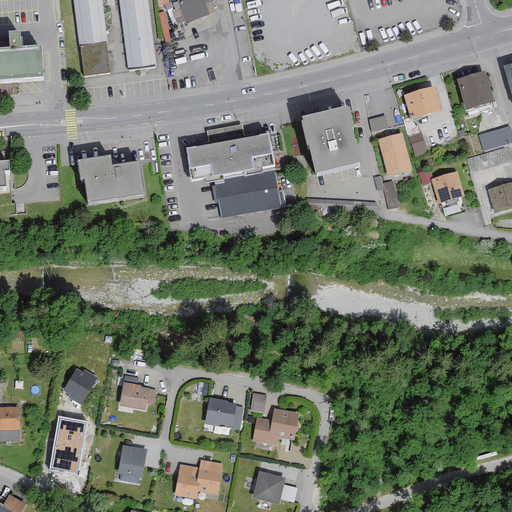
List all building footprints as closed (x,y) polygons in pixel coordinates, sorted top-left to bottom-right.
[(157,69),(147,0),(74,0),(84,77),(110,73),(100,0),(119,0),(129,72),(157,69)] [(175,0),(187,27),(208,18),(200,0),(175,0)] [(0,83),(44,80),(42,50),(22,51),(21,35),(9,36),(10,52),(0,52),(0,83)] [(493,106),(484,76),(460,84),(469,114),(493,106)] [(431,91),(401,99),(406,117),(409,116),(411,122),(438,115),(431,91)] [(318,174),(359,165),(348,115),(307,124),(318,174)] [(210,148),(187,151),(192,179),(274,166),(269,136),(245,140),(243,126),(208,132),(210,148)] [(508,136),(506,129),(478,137),(482,153),(511,144),(511,139),(511,135),(508,136)] [(401,137),(380,143),(389,177),(410,171),(401,137)] [(507,164),(504,152),(466,162),(470,174),(507,164)] [(112,169),(110,160),(82,164),(88,207),(145,198),(140,165),(112,169)] [(282,209),(275,169),(262,171),(263,175),(214,183),(222,220),(282,209)] [(417,172),(420,182),(430,179),(427,169),(417,172)] [(455,175),(430,183),(438,207),(462,199),(455,175)] [(381,186),(379,178),(373,180),(376,193),(381,192),(386,212),(396,209),(391,183),(381,186)] [(511,210),(511,184),(486,192),(493,216),(511,210)] [(373,206),(305,201),(305,210),(372,215),(373,206)] [(82,375),(75,372),(62,394),(70,398),(68,401),(80,408),(96,380),(84,372),(82,375)] [(152,408),(155,393),(139,390),(140,388),(135,388),(136,381),(124,379),(123,386),(122,386),(118,409),(143,413),(144,406),(152,408)] [(253,397),(250,413),(262,415),(265,399),(253,397)] [(227,403),(207,400),(203,427),(238,433),(242,410),(226,407),(227,403)] [(17,410),(0,410),(0,444),(18,444),(17,410)] [(298,417),(272,412),(269,422),(256,419),(251,443),(276,448),(278,440),(292,443),(298,417)] [(87,422),(59,417),(50,469),(77,474),(87,422)] [(145,452),(121,448),(116,476),(141,480),(145,452)] [(221,467),(200,462),(198,470),(179,466),(173,496),(195,501),(196,493),(215,497),(221,467)] [(282,480),(257,475),(251,501),(277,507),(282,480)] [(0,507),(0,506),(0,511),(20,511),(23,506),(6,497),(0,507)]
